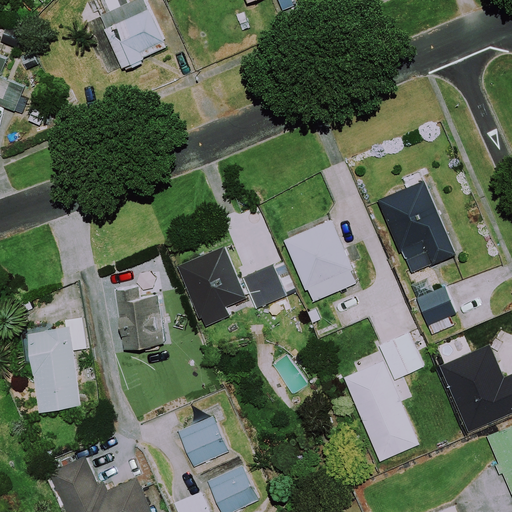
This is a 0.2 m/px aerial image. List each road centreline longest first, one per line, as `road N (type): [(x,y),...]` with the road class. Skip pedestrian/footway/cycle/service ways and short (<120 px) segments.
road 1 (residential): [(0,217),(175,157),(453,40)]
road 2 (residential): [(511,176),(453,40)]
